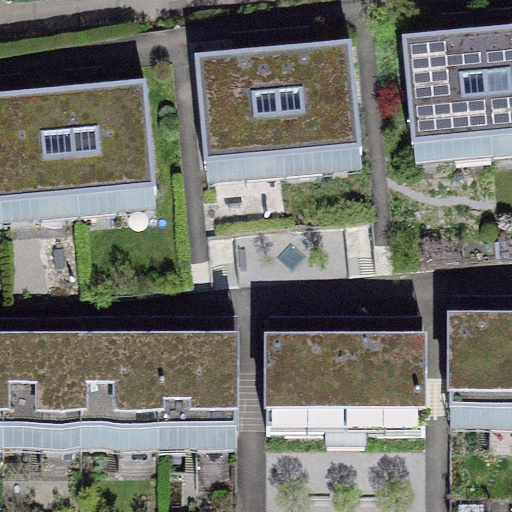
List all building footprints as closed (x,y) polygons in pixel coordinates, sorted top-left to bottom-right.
[(511,33),(480,36),(490,143),(511,141),(511,33)] [(480,36),(403,43),(412,150),(490,143),(480,36)] [(350,49),(271,57),(282,163),(360,156),(350,49)] [(271,57),(193,64),(203,171),(282,163),(271,57)] [(145,88),(66,96),(76,202),(154,194),(145,88)] [(66,96),(0,101),(0,208),(76,202),(66,96)] [(511,416),(511,325),(449,326),(449,417),(511,416)] [(79,436),(80,346),(1,346),(2,437),(79,436)] [(157,437),(157,347),(80,346),(79,436),(157,437)] [(234,437),(234,348),(157,347),(157,437),(234,437)] [(344,437),(344,348),(266,347),(266,437),(344,437)] [(423,348),(344,348),(344,437),(424,437),(423,348)]
